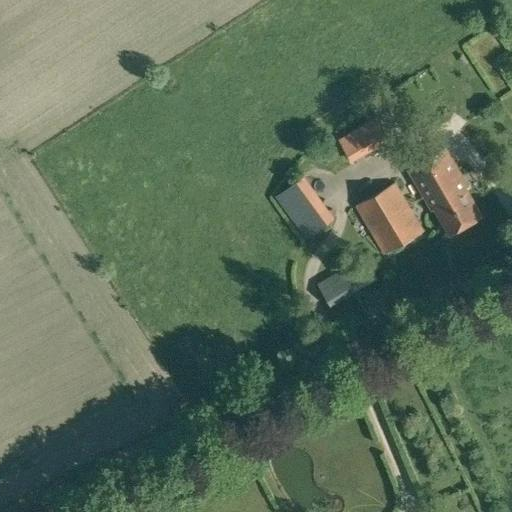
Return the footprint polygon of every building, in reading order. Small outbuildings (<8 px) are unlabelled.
[(351,159),(377,144),(365,123),(339,138),(351,159)] [(433,208),(449,234),(482,215),(466,187),(468,186),(446,147),(408,170),(431,210),(433,208)] [(274,197),(306,239),(334,218),(302,175),(274,197)] [(355,205),(384,254),(424,230),(395,182),(355,205)] [(318,287),(330,306),(377,278),(366,260),(318,287)]
